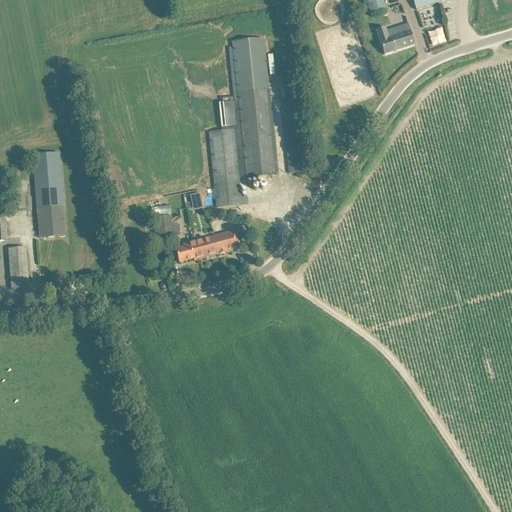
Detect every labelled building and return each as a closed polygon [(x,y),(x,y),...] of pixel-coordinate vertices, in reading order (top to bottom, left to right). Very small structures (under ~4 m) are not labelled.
[(365,0),(370,14),(386,9),(382,0),(365,0)] [(448,0),(412,0),(416,10),(448,0)] [(378,35),(381,46),(384,55),(415,45),(410,31),(406,32),(404,26),(395,29),(397,35),(387,38),(386,32),(378,35)] [(233,102),(219,103),(221,129),(233,128),(233,130),(239,180),(246,179),(278,176),(264,39),(232,42),(233,47),(228,48),(233,102)] [(283,101),(288,164),(289,174),(305,172),(299,99),(283,101)] [(209,133),(216,198),(217,208),(248,205),(247,197),(240,198),(233,130),(209,133)] [(33,155),(40,239),(66,237),(59,153),(33,155)] [(169,206),(151,208),(152,217),(171,214),(169,206)] [(154,217),(155,224),(156,238),(176,236),(174,222),(172,222),(172,215),(154,217)] [(236,231),(195,242),(200,260),(241,249),(236,231)] [(183,248),(175,250),(179,263),(194,259),(194,261),(200,260),(195,242),(182,245),(183,248)] [(10,268),(12,289),(29,288),(27,267),(10,268)]
